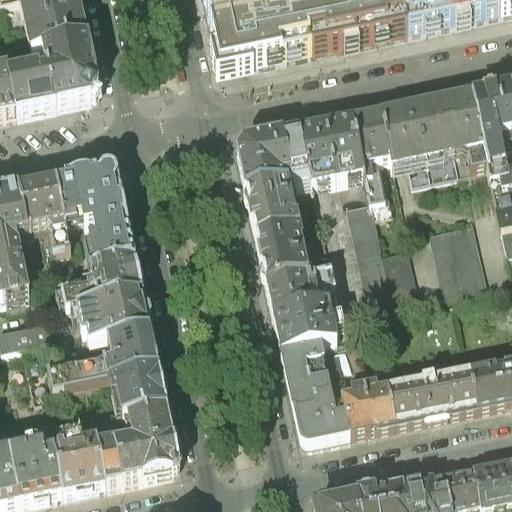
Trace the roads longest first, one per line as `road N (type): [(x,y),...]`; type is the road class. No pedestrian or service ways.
road 1 (tertiary): [(202,129),(282,493)]
road 2 (tertiary): [(131,144),(211,507)]
road 3 (residential): [(202,129),(511,63)]
road 4 (residential): [(511,445),(282,493)]
road 5 (tertiary): [(102,0),(131,144)]
road 6 (residential): [(0,173),(131,144)]
road 7 (tertiary): [(174,0),(202,129)]
